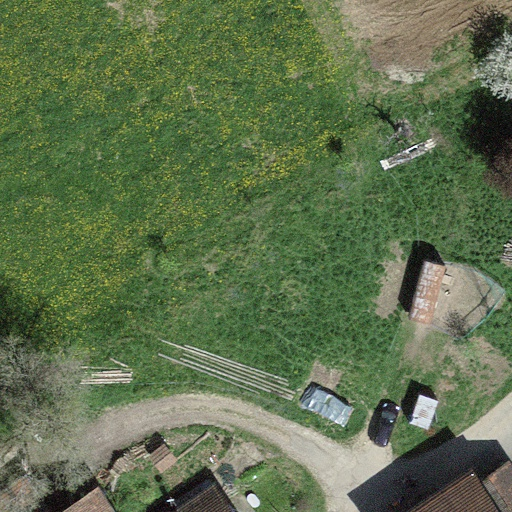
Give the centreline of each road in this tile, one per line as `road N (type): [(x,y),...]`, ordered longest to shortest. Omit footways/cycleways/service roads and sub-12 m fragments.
road 1 (track): [(139,421),(260,403),(332,473),(342,511)]
road 2 (track): [(355,511),(511,404)]
